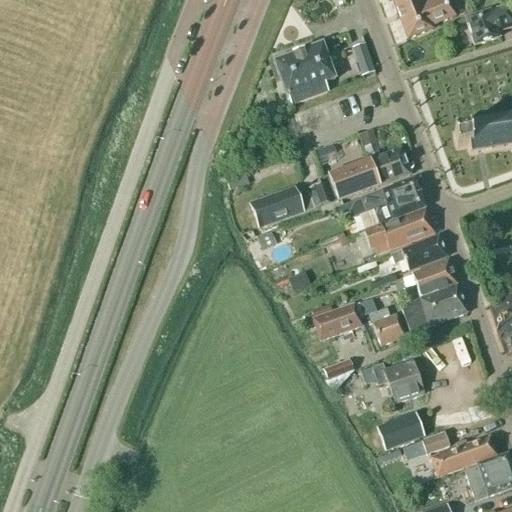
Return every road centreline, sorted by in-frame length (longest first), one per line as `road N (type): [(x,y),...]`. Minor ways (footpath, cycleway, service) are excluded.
road 1 (unclassified): [(76,511),(184,250),(200,149),(259,0)]
road 2 (unclassified): [(195,0),(10,511)]
road 3 (primary): [(40,511),(225,0)]
road 4 (residential): [(511,419),(364,0)]
